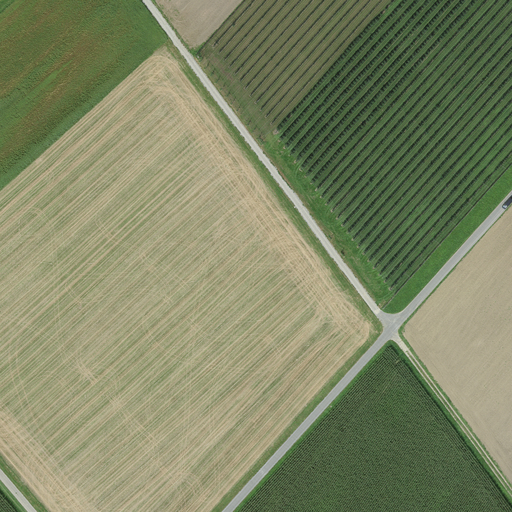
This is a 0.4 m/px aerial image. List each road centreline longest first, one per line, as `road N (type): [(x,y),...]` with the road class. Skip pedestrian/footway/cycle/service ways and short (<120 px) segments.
road 1 (track): [(511,490),(144,0)]
road 2 (unclassified): [(511,197),(227,511)]
